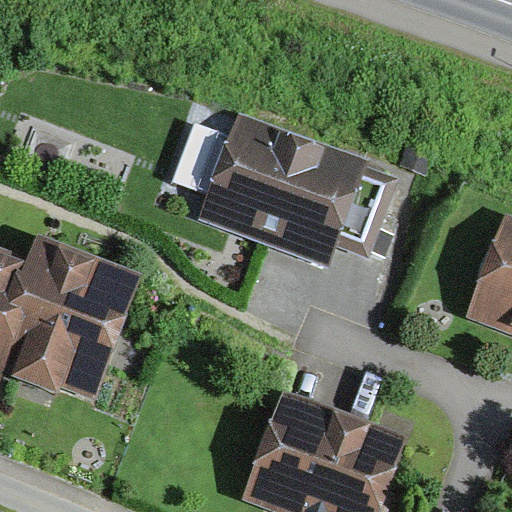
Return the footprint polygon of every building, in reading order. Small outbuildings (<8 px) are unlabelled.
[(393,190),(230,128),(199,211),(327,260),(332,248),(366,261),(393,190)] [(511,226),(509,225),(469,324),(511,341),(511,226)] [(19,323),(4,361),(92,396),(133,291),(41,255),(32,277),(15,321),(19,323)] [(0,371),(4,361),(19,323),(15,321),(32,277),(0,264),(0,371)] [(377,511),(401,450),(278,406),(241,507),(255,511),(377,511)]
